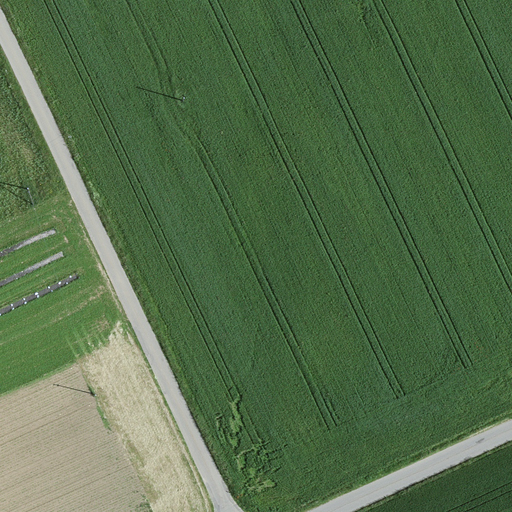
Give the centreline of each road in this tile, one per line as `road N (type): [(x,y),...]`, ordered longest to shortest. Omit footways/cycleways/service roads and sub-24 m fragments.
road 1 (track): [(0,7),(234,511)]
road 2 (unclassified): [(511,423),(312,511)]
